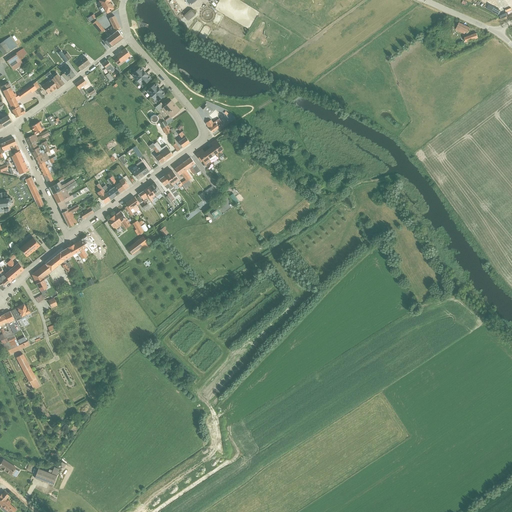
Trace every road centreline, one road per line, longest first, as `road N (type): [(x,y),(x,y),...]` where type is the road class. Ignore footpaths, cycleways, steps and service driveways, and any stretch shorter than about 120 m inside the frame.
road 1 (residential): [(67,238),(203,139),(196,116),(129,38)]
road 2 (residential): [(129,38),(15,125)]
road 3 (residential): [(67,238),(15,125)]
